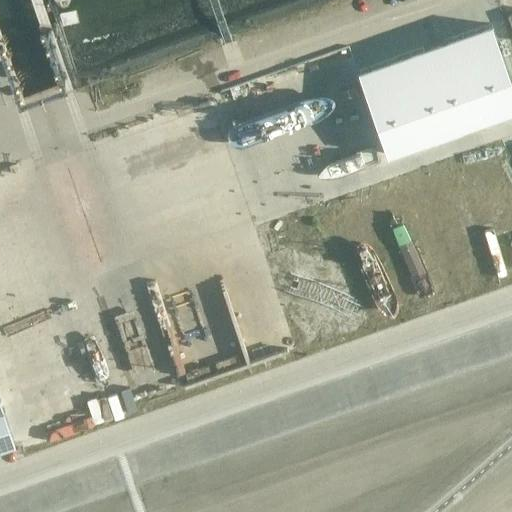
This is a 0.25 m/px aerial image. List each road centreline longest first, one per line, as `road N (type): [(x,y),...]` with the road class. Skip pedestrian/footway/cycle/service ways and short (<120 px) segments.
road 1 (unclassified): [(0,481),(511,298)]
road 2 (unclassified): [(446,0),(0,157)]
